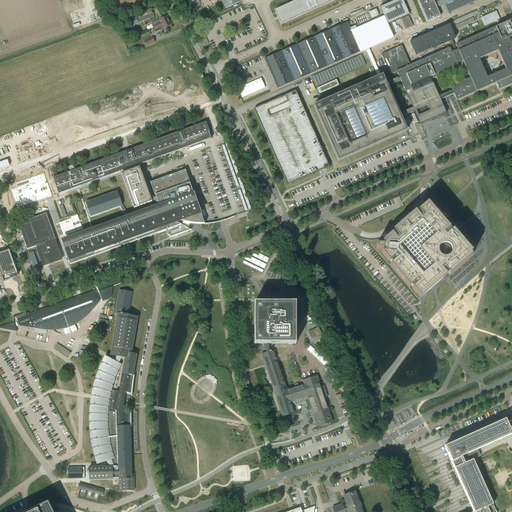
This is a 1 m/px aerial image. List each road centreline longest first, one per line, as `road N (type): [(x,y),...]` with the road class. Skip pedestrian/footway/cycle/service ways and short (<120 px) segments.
road 1 (unclassified): [(283,490),(243,372),(230,253)]
road 2 (unclassified): [(152,488),(141,405),(158,287),(146,257)]
road 3 (unclassified): [(222,98),(5,177)]
road 4 (unclassified): [(152,488),(108,507),(72,499),(0,392)]
road 5 (unclassified): [(477,141),(285,226)]
road 6 (unclassified): [(285,226),(222,98)]
road 7 (unclassified): [(505,394),(396,448)]
road 8 (unclassified): [(283,490),(396,448)]
